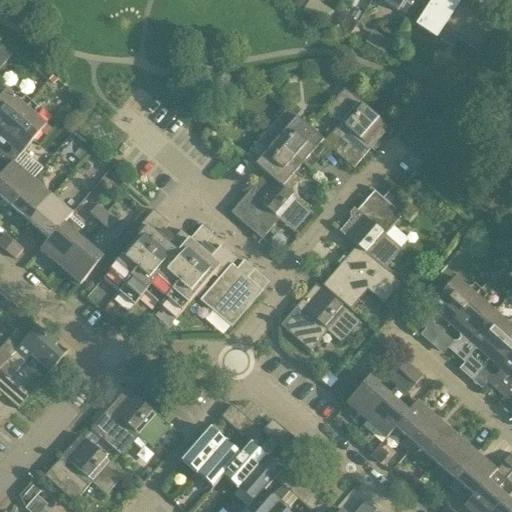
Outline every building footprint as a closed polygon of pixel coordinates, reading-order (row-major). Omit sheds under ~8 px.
[(378,0),(396,12),(404,0),(413,0),(417,3),(419,0),(378,0)] [(458,4),(460,0),(431,0),(415,26),(436,39),(444,26),(477,48),(492,25),(458,4)] [(323,142),(325,146),(353,169),(388,129),(342,90),(325,110),(339,123),(323,142)] [(0,137),(1,138),(31,103),(24,97),(21,100),(16,100),(6,91),(0,98),(0,137)] [(37,108),(31,103),(1,138),(11,146),(0,158),(0,174),(1,176),(8,169),(14,163),(46,126),(36,117),(35,111),(37,108)] [(314,159),(325,146),(323,142),(285,110),(264,134),(292,158),(301,148),(314,159)] [(292,158),(264,134),(244,158),(264,175),(286,192),(297,179),(284,168),(292,158)] [(33,179),(14,163),(8,169),(1,176),(0,177),(0,198),(10,206),(33,179)] [(311,213),(286,192),(264,175),(230,215),(260,241),(277,220),(293,234),(311,213)] [(52,196),(33,179),(10,206),(29,223),(52,196)] [(340,234),(356,248),(356,247),(385,271),(401,252),(385,238),(402,218),(407,222),(417,211),(391,189),(381,200),(374,194),(340,234)] [(29,223),(49,240),(49,241),(63,224),(64,225),(73,214),(52,196),(29,223)] [(99,223),(107,213),(97,205),(89,214),(99,223)] [(153,211),(140,226),(148,233),(161,218),(153,211)] [(116,221),(107,213),(99,223),(108,230),(116,221)] [(60,269),(83,241),(76,235),(85,225),(73,214),(64,225),(63,224),(49,241),(49,240),(39,251),(60,269)] [(161,218),(148,233),(156,240),(162,233),(169,225),(161,218)] [(156,240),(148,233),(140,226),(137,229),(137,233),(140,236),(102,280),(133,306),(144,294),(191,240),(181,232),(172,241),(162,233),(156,240)] [(202,227),(191,240),(144,294),(175,320),(213,275),(218,280),(222,276),(215,270),(207,263),(213,255),(204,247),(212,237),(202,227)] [(0,247),(5,252),(13,243),(3,234),(0,238),(0,247)] [(103,259),(83,241),(60,269),(80,286),(103,259)] [(22,251),(13,243),(5,252),(15,260),(22,251)] [(356,247),(356,248),(322,287),(350,311),(367,291),(384,306),(401,286),(385,271),(356,247)] [(220,248),(213,255),(207,263),(215,270),(228,255),(220,248)] [(228,255),(215,270),(222,276),(229,268),(229,269),(236,261),(228,255)] [(229,268),(222,276),(218,280),(200,302),(232,329),(259,297),(253,292),(257,288),(247,279),(254,271),(244,262),(234,273),(229,269),(229,268)] [(448,326),(480,289),(473,283),(469,287),(465,287),(454,279),(416,322),(426,331),(437,317),(448,326)] [(342,347),(360,326),(315,287),(280,327),(310,353),(327,334),(342,347)] [(486,295),(480,289),(448,326),(457,334),(445,348),(456,357),(494,313),(484,304),(483,299),(486,295)] [(17,310),(8,302),(0,310),(0,318),(5,324),(15,332),(0,349),(0,369),(37,327),(17,310)] [(477,352),(487,360),(511,331),(511,318),(509,322),(504,322),(494,313),(456,357),(465,365),(477,352)] [(37,327),(0,369),(0,395),(7,401),(17,410),(29,396),(10,379),(30,356),(49,373),(66,354),(37,327)] [(495,391),(511,371),(511,331),(487,360),(497,369),(485,382),(495,391)] [(396,388),(413,368),(404,359),(387,379),(396,388)] [(423,376),(413,368),(396,388),(406,396),(423,376)] [(511,371),(495,391),(505,400),(511,391),(511,371)] [(366,423),(389,396),(369,378),(346,405),(366,423)] [(389,396),(366,423),(386,440),(394,431),(393,430),(409,413),(408,412),(404,408),(408,403),(408,398),(406,396),(396,388),(389,396)] [(153,449),(171,429),(125,389),(90,430),(121,456),(138,436),(153,449)] [(417,403),(408,412),(409,413),(393,430),(394,431),(413,448),(437,420),(417,403)] [(231,406),(220,418),(227,423),(238,411),(231,406)] [(413,448),(432,465),(456,437),(437,420),(413,448)] [(197,476),(226,443),(218,437),(221,434),(212,426),(181,462),(197,476)] [(244,438),(251,444),(261,432),(255,426),(244,438)] [(270,440),(276,445),(287,433),(280,427),(270,440)] [(287,433),(276,445),(283,451),(293,439),(287,433)] [(106,496),(124,475),(80,436),(44,476),(74,503),(92,483),(106,496)] [(456,437),(432,465),(452,482),(476,454),(456,437)] [(233,449),(226,443),(197,476),(212,489),(223,477),(243,453),(235,446),(233,449)] [(223,477),(237,490),(268,455),(260,448),(257,452),(250,446),(243,453),(223,477)] [(387,456),(378,447),(370,456),(379,465),(387,456)] [(496,472),(495,473),(504,481),(511,471),(511,454),(511,453),(495,471),(496,472)] [(452,482),(471,498),(472,499),(487,482),(495,473),(496,472),(495,471),(476,454),(452,482)] [(276,462),(275,461),(268,455),(237,490),(252,503),(253,503),(262,493),(273,480),(280,472),(273,466),(276,462)] [(399,483),(409,491),(417,482),(407,473),(399,483)] [(495,473),(487,482),(472,499),(471,498),(462,509),(466,511),(495,511),(507,499),(496,490),(504,481),(495,473)] [(289,493),(299,481),(292,475),(282,487),(289,493)] [(305,486),(299,481),(289,493),(295,499),(305,486)] [(417,482),(409,491),(419,499),(427,490),(417,482)] [(272,511),(280,503),(272,496),(269,499),(262,493),(253,503),(252,503),(244,511),(272,511)] [(511,511),(511,503),(507,499),(495,511),(511,511)] [(325,511),(329,507),(322,502),(313,511),(325,511)] [(286,511),(288,510),(280,503),(272,511),(286,511)]
